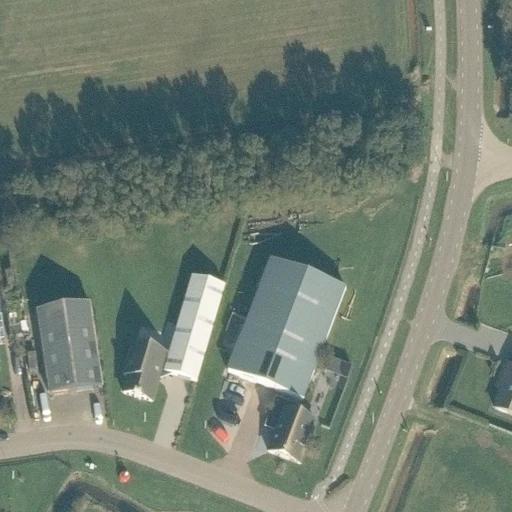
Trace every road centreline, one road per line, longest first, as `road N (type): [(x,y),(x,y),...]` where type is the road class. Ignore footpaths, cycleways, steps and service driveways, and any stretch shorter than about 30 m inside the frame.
road 1 (tertiary): [(355,511),(423,329),(463,167)]
road 2 (unclassified): [(0,451),(91,443),(289,511)]
road 3 (tertiary): [(463,167),(467,0)]
